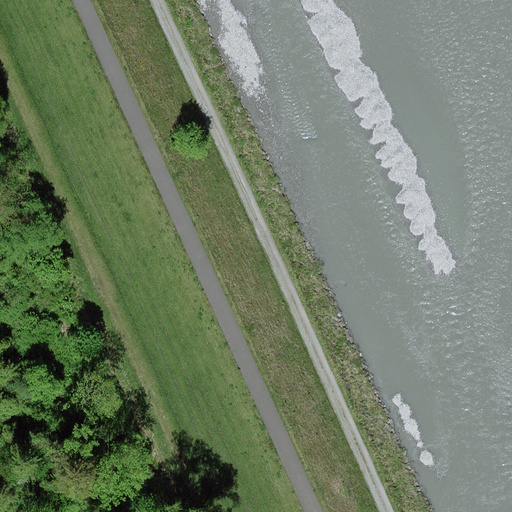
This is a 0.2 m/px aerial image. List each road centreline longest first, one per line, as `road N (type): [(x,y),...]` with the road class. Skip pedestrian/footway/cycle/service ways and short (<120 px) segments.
road 1 (track): [(80,0),(313,511)]
road 2 (track): [(158,0),(387,511)]
